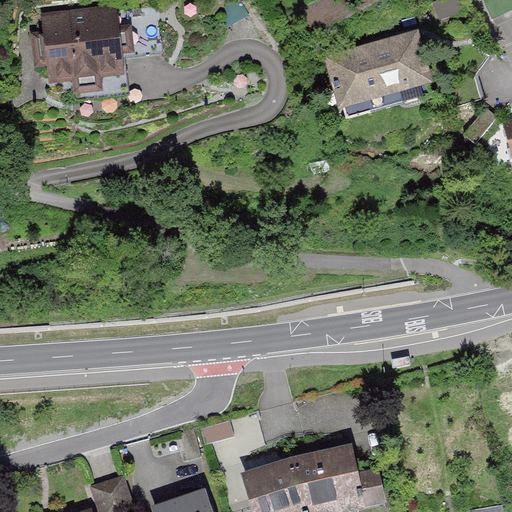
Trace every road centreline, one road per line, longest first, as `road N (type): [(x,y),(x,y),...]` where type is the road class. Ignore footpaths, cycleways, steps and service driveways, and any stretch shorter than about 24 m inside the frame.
road 1 (residential): [(487,306),(477,285),(439,266),(202,245),(17,193),(35,173),(165,149),(273,110),(288,93),(278,66),(256,56),(161,84)]
road 2 (residential): [(217,344),(206,400),(0,466)]
road 3 (secondary): [(487,306),(217,344)]
road 4 (secondary): [(217,344),(0,358)]
